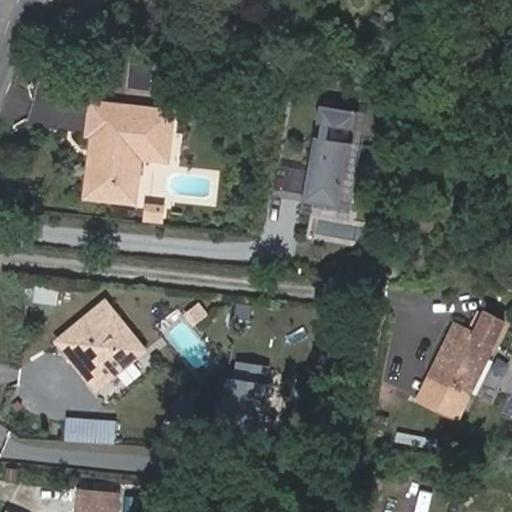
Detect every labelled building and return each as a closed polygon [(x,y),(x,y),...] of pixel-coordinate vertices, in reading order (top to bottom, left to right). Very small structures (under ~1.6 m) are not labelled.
[(143,89),(146,54),(126,52),(123,88),(143,89)] [(167,116),(86,104),(82,135),(88,136),(79,198),(115,203),(119,170),(131,172),(132,160),(160,164),(167,116)] [(339,209),(357,111),(319,104),(304,187),(313,189),(311,203),(339,209)] [(119,170),(115,203),(126,204),(131,172),(119,170)] [(311,203),(313,189),(304,187),(301,202),(311,203)] [(143,221),(164,221),(164,205),(144,205),(143,221)] [(315,217),(314,228),(347,232),(348,221),(315,217)] [(100,301),(52,339),(81,375),(105,378),(140,350),(100,301)] [(453,322),(428,371),(466,391),(503,320),(485,312),(474,333),(453,322)] [(228,361),(245,347),(232,331),(215,345),(228,361)] [(242,378),(259,364),(245,347),(228,361),(242,378)] [(105,378),(81,375),(93,388),(105,378)] [(103,511),(106,491),(77,488),(73,511),(103,511)] [(111,511),(114,492),(106,491),(103,511),(111,511)]
